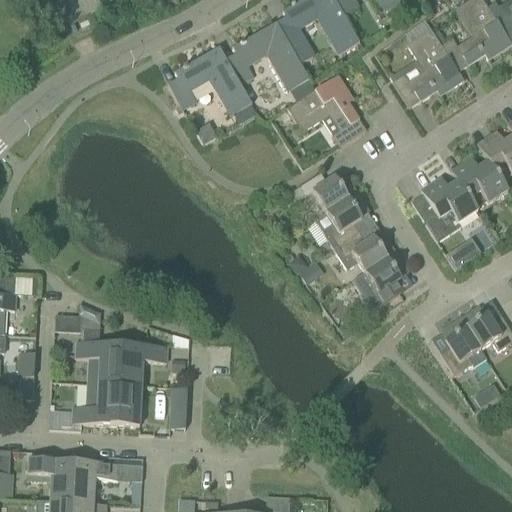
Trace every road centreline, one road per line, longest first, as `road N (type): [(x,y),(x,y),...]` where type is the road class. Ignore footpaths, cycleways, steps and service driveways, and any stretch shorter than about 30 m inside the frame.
road 1 (unclassified): [(449,301),(373,181),(511,96)]
road 2 (unclassified): [(0,139),(55,94),(235,0)]
road 3 (residential): [(0,441),(155,451)]
